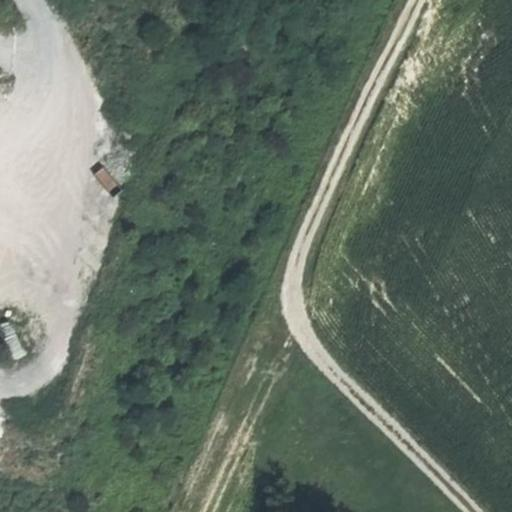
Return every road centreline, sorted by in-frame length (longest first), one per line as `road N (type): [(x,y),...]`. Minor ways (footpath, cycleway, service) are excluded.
road 1 (track): [(469,511),(297,332),(280,291),(299,232),(425,0)]
road 2 (unknown): [(25,0),(51,51),(0,221)]
